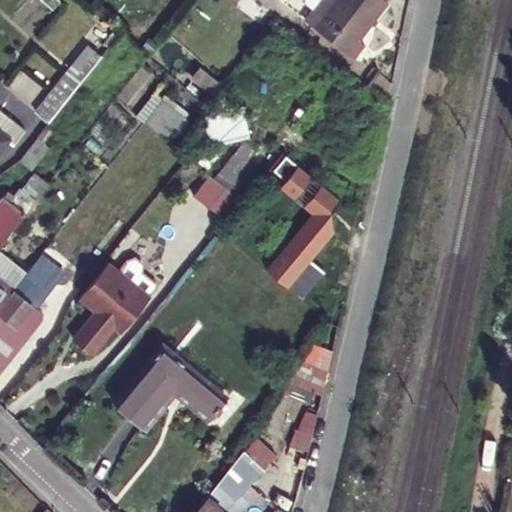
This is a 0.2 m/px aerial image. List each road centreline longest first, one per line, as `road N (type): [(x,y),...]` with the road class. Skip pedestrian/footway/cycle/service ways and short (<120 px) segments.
road 1 (residential): [(312,511),(431,0)]
road 2 (unclassified): [(481,511),(511,362)]
road 3 (tertiary): [(85,511),(0,427)]
